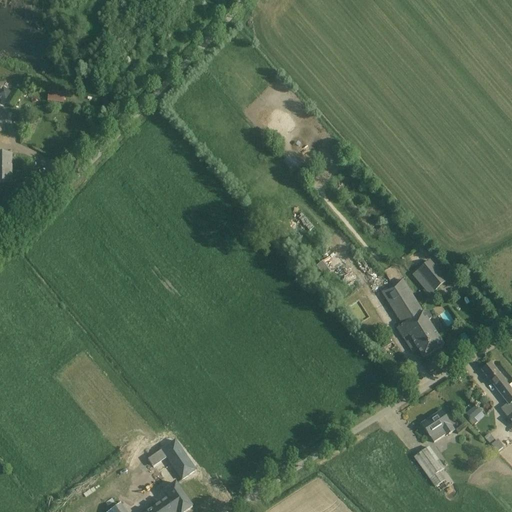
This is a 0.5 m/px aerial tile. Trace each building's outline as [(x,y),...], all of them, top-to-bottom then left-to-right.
[(22,96),(13,90),(5,103),(14,109),(22,96)] [(51,102),(63,103),(64,93),(52,92),(51,102)] [(11,155),(0,154),(0,183),(11,183),(11,155)] [(447,282),(430,261),(417,272),(434,293),(447,282)] [(316,267),(324,278),(330,273),(322,263),(316,267)] [(467,266),(458,274),(463,280),(472,272),(467,266)] [(418,326),(429,344),(438,338),(428,321),(431,320),(431,317),(428,312),(426,311),(423,313),(402,281),(392,287),(413,320),(409,322),(413,329),(418,326)] [(402,326),(397,329),(403,340),(409,336),(423,359),(444,346),(438,338),(429,344),(418,326),(413,329),(409,322),(413,320),(392,287),(381,293),(402,326)] [(378,314),(372,305),(367,309),(373,317),(378,314)] [(491,364),(482,372),(488,379),(496,390),(509,407),(511,404),(511,391),(506,383),(497,372),(491,364)] [(450,425),(441,412),(422,425),(427,434),(434,444),(445,436),(446,437),(454,431),(449,425),(450,425)] [(175,442),(162,451),(182,481),(195,471),(175,442)] [(444,470),(428,448),(414,459),(436,488),(445,481),(439,473),(444,470)] [(186,511),(192,508),(175,484),(164,492),(168,498),(148,511),(186,511)]
